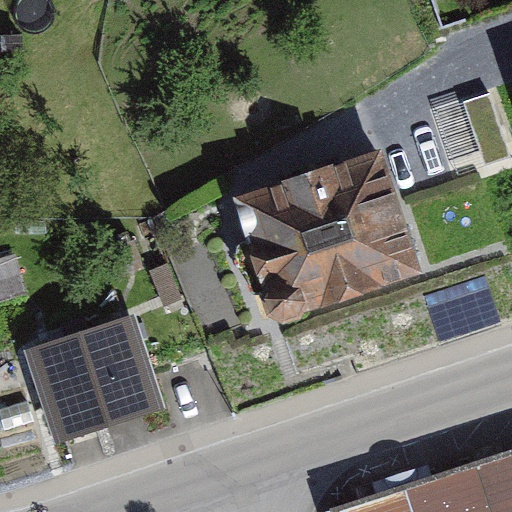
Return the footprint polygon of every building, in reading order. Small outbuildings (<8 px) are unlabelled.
[(511,89),(492,96),(511,153),(511,89)] [(383,144),(233,195),(276,320),(426,268),(383,144)] [(433,209),(460,263),(511,238),(484,184),(433,209)] [(15,254),(0,259),(0,304),(29,295),(15,254)] [(131,317),(27,353),(56,440),(161,405),(131,317)] [(511,511),(511,455),(338,511),(511,511)]
